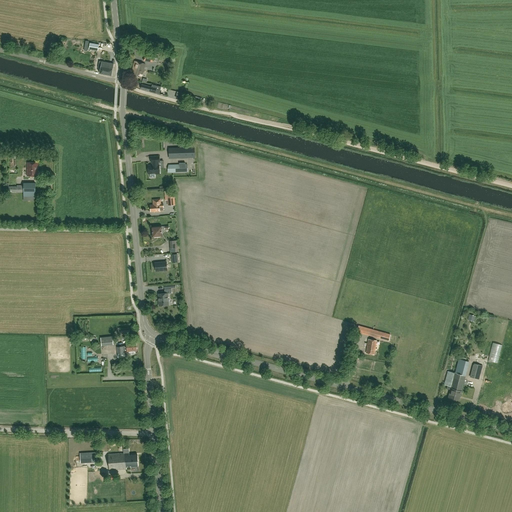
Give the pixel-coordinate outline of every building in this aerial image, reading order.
[(100,69),(99,73),(111,76),(113,64),(99,61),(98,69),(100,69)] [(135,61),(131,75),(141,78),(145,64),(135,61)] [(161,87),(158,86),(152,85),(152,87),(142,85),(141,89),(155,92),(159,94),(161,87)] [(194,147),(169,148),(169,159),(194,158),(194,147)] [(149,174),(159,173),(159,165),(158,162),(160,162),(159,156),(151,157),(151,162),(152,162),(153,165),(148,166),(149,174)] [(27,176),(38,176),(38,163),(27,163),(27,176)] [(187,164),(185,164),(170,165),(170,172),(186,172),(188,172),(187,164)] [(35,201),(35,195),(35,184),(23,184),(23,187),(8,187),(8,193),(23,193),(23,197),(23,200),(35,201)] [(175,205),(174,191),(166,191),(168,206),(175,205)] [(153,200),(153,205),(150,205),(150,211),(154,211),(154,212),(160,211),(162,211),(163,210),(163,207),(163,204),(160,204),(160,200),(153,200)] [(153,237),(162,236),(161,229),(169,228),(168,226),(161,226),(152,227),(153,237)] [(178,252),(178,248),(177,240),(170,241),(170,248),(170,252),(178,252)] [(166,262),(155,263),(155,264),(154,264),(154,268),(155,268),(156,271),(167,270),(166,262)] [(171,289),(165,290),(165,293),(158,294),(159,306),(169,305),(168,294),(172,293),(171,289)] [(358,326),(357,331),(389,340),(390,334),(358,326)] [(112,336),(101,337),(102,346),(113,345),(112,336)] [(366,353),(374,354),(376,340),(368,339),(366,353)] [(126,346),(124,346),(117,347),(117,354),(118,354),(118,357),(124,357),(124,353),(124,352),(129,352),(129,355),(135,354),(134,351),(137,351),(136,342),(126,343),(126,346)] [(99,359),(98,357),(95,358),(93,352),(88,353),(90,362),(99,359)] [(459,359),(455,373),(448,371),(444,385),(447,386),(446,389),(450,390),(448,398),(459,401),(465,376),(465,375),(468,362),(459,359)] [(478,379),(481,367),(473,365),(470,377),(478,379)] [(127,469),(126,467),(138,466),(137,454),(127,455),(126,453),(129,453),(129,449),(123,449),(124,453),(108,454),(109,470),(127,469)] [(80,453),(81,462),(97,461),(96,452),(80,453)] [(126,483),(107,485),(107,491),(127,489),(126,483)] [(96,502),(127,501),(127,493),(96,494),(96,502)]
